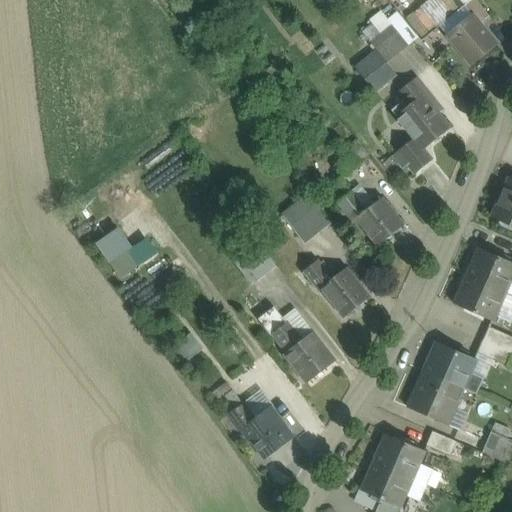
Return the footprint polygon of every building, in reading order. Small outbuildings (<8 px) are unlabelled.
[(489,17),(475,0),(471,0),(464,6),(472,16),(473,16),(480,24),(489,17)] [(480,24),(473,16),(472,16),(447,37),(471,65),(496,44),(480,24)] [(409,46),(393,27),(372,44),(387,63),(409,46)] [(431,95),(417,78),(398,93),(404,100),(411,110),(427,98),(427,99),(431,95)] [(427,99),(427,98),(411,110),(404,100),(391,111),(414,139),(397,153),(414,175),(433,160),(424,150),(451,128),(427,99)] [(356,142),(344,151),(345,152),(357,167),(369,157),(356,142)] [(357,167),(345,152),(336,160),(347,174),(357,167)] [(511,179),(510,178),(492,218),(511,226),(511,179)] [(382,198),(366,212),(341,180),(328,190),(354,222),(356,220),(378,247),(404,225),(382,198)] [(310,195),(283,217),(292,228),(319,207),(310,195)] [(319,207),(292,228),(305,245),(332,224),(319,207)] [(116,278),(137,264),(112,226),(91,241),(116,278)] [(511,278),(511,263),(479,249),(467,277),(505,293),(511,278)] [(262,251),(237,269),(249,284),(273,265),(262,251)] [(333,279),(318,260),(303,272),(319,292),(321,290),(320,289),(333,279)] [(350,272),(347,268),(333,279),(320,289),(321,290),(344,319),(370,297),(356,279),(357,278),(352,271),(350,272)] [(505,293),(467,277),(455,304),(493,321),(505,293)] [(286,323),(274,308),(258,319),(271,336),(273,335),(272,334),(286,323)] [(301,342),(286,323),(272,334),(273,335),(287,352),(301,342)] [(511,337),(489,327),(483,340),(511,352),(511,337)] [(335,362),(312,333),(301,342),(287,352),(285,354),(308,383),(335,362)] [(177,349),(186,360),(201,347),(192,336),(177,349)] [(511,356),(511,352),(483,340),(477,353),(508,367),(511,356)] [(475,361),(437,344),(425,372),(463,388),(477,394),(484,378),(470,372),(475,361)] [(463,388),(425,372),(409,409),(447,426),(463,388)] [(293,438),(271,409),(255,421),(243,405),(230,414),(251,442),(253,441),(265,458),(293,438)] [(455,442),(433,432),(428,445),(449,455),(455,442)] [(511,451),(511,441),(491,432),(482,453),(507,464),(511,451)] [(424,452),(386,435),(385,438),(386,438),(379,453),(378,453),(374,463),(412,480),(424,452)] [(412,480),(374,463),(369,474),(370,475),(364,489),(363,488),(361,491),(400,508),(412,480)]
